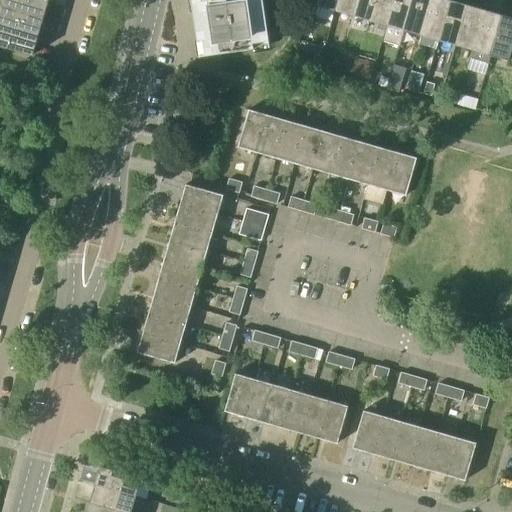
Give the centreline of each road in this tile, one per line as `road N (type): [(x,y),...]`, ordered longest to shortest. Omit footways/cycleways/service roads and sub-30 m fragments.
road 1 (residential): [(53,410),(152,0)]
road 2 (residential): [(0,358),(78,0)]
road 3 (residential): [(384,504),(203,451)]
road 4 (residential): [(203,451),(53,410)]
